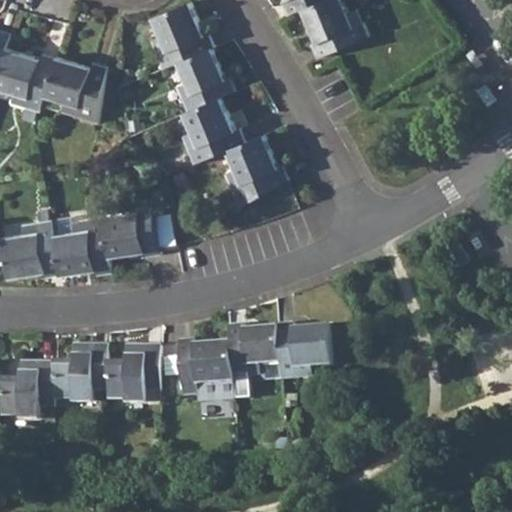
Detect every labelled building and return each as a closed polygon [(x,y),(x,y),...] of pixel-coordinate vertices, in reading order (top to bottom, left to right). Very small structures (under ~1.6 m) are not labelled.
[(286,0),(281,2),(287,16),(301,10),(325,0),(286,0)] [(325,0),(301,10),(316,42),(311,44),(317,59),(371,36),(359,9),(350,12),(344,0),(325,0)] [(151,40),(162,69),(173,65),(213,49),(216,48),(210,33),(205,35),(192,3),(153,19),(160,37),(151,40)] [(0,64),(5,46),(10,32),(0,29),(0,64)] [(0,64),(0,90),(14,95),(11,103),(41,112),(46,95),(57,58),(42,53),(40,57),(5,46),(0,64)] [(213,49),(173,65),(181,83),(171,86),(183,114),(223,98),(236,92),(230,79),(227,81),(213,49)] [(57,58),(46,95),(65,101),(63,111),(99,121),(108,66),(94,63),(92,66),(58,57),(57,58)] [(223,98),(183,114),(191,132),(182,136),(194,165),(228,151),(247,144),(241,130),(237,131),(223,98)] [(405,117),(403,120),(403,124),(405,128),(408,130),(411,131),(415,130),(417,128),(420,126),(420,121),(417,116),(415,114),(411,114),(408,115),(405,117)] [(428,124),(427,126),(427,129),(429,131),(431,132),(434,133),(436,132),(438,131),(439,128),(439,124),(436,122),(434,120),(432,120),(429,121),(428,124)] [(247,144),(228,151),(236,169),(226,173),(241,208),(290,181),(284,167),(280,168),(266,136),(247,144)] [(124,213),(103,217),(110,259),(144,253),(145,259),(161,256),(151,199),(122,204),(124,213)] [(52,220),(56,235),(62,278),(97,272),(97,276),(112,274),(110,259),(103,217),(79,221),(73,217),(52,220)] [(56,235),(52,220),(23,224),(25,235),(5,238),(12,280),(45,275),(46,280),(62,278),(56,235)] [(458,242),(440,253),(452,273),(470,262),(458,242)] [(295,322),(278,323),(279,326),(282,369),(283,380),(314,378),(313,368),(333,366),(329,324),(295,326),(295,322)] [(245,324),(230,325),(231,339),(234,382),(263,379),(263,370),(282,369),(279,326),(245,328),(245,324)] [(234,382),(231,339),(197,342),(197,337),(181,338),(186,395),(215,393),(215,383),(234,382)] [(54,360),(53,398),(92,398),(92,388),(108,388),(109,361),(109,343),(74,343),(73,360),(54,360)] [(109,361),(108,388),(108,398),(145,398),(145,389),(161,388),(161,343),(126,343),(126,361),(109,361)] [(38,406),(53,406),(53,398),(54,360),(20,360),(20,378),(3,378),(2,416),(36,415),(38,413),(38,406)]
